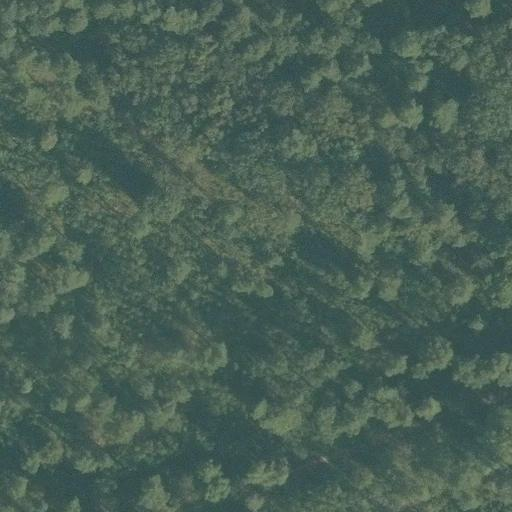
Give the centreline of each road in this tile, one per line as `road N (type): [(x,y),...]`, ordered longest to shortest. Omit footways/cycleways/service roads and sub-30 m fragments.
road 1 (track): [(511,183),(173,0)]
road 2 (track): [(198,511),(511,393)]
road 3 (track): [(481,0),(434,143)]
